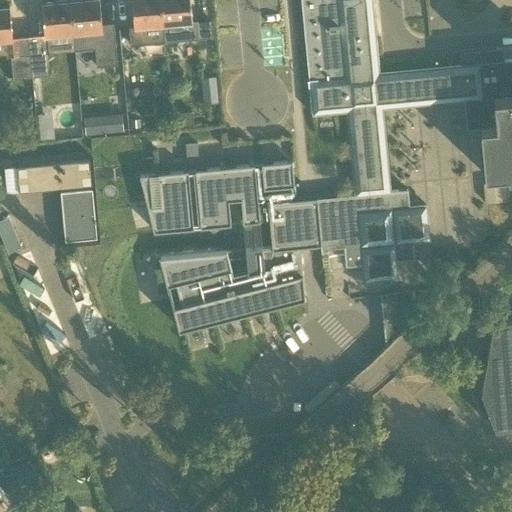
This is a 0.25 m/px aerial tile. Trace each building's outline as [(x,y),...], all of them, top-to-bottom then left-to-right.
[(75,50),(74,32),(70,0),(42,3),(45,34),(29,36),(33,76),(51,75),(49,53),(75,50)] [(70,0),(74,32),(95,30),(97,48),(110,47),(108,29),(102,30),(99,0),(70,0)] [(142,26),(164,24),(161,0),(132,0),(134,26),(129,27),(130,45),(143,44),(142,26)] [(511,59),(380,72),(377,46),(372,0),(301,0),(313,114),(347,111),(355,194),(296,199),(293,160),(158,173),(160,205),(152,205),(149,174),(140,175),(148,206),(154,230),(231,223),(229,200),(242,199),(244,222),(270,219),(272,244),(155,255),(158,293),(170,290),(179,328),(305,296),(300,244),(321,242),(322,250),(328,249),(328,247),(344,245),(346,265),(363,263),(364,280),(398,277),(396,260),(415,258),(413,240),(429,238),(426,205),(410,206),(408,189),(391,191),(382,108),(494,97),(497,125),(480,126),(485,175),(508,173),(508,177),(511,176),(511,59)] [(192,21),(192,20),(190,0),(161,0),(164,24),(185,22),(186,40),(199,39),(197,21),(192,21)] [(33,76),(29,36),(12,37),(10,6),(0,6),(0,54),(7,54),(7,57),(10,57),(13,78),(33,76)] [(201,77),(202,83),(204,103),(218,102),(216,76),(201,77)] [(122,114),(110,115),(112,132),(124,131),(122,114)] [(131,119),(131,128),(141,128),(140,119),(131,119)] [(54,129),(40,130),(41,140),(55,138),(54,129)] [(19,191),(92,184),(90,159),(17,166),(19,191)] [(66,240),(97,237),(92,188),(61,191),(66,240)] [(381,295),(386,348),(404,331),(400,293),(381,295)] [(511,320),(494,322),(482,391),(496,430),(511,428),(511,320)] [(1,442),(0,442),(0,467),(10,464),(1,442)] [(42,455),(23,462),(28,473),(47,466),(42,455)]
